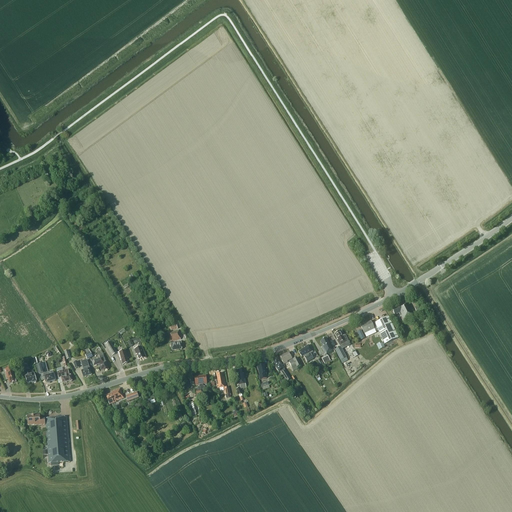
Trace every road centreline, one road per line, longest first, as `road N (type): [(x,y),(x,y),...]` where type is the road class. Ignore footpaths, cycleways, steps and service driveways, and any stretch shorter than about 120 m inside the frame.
road 1 (tertiary): [(0,395),(65,396),(148,370),(281,346),(393,296),(511,217)]
road 2 (track): [(420,280),(511,425)]
